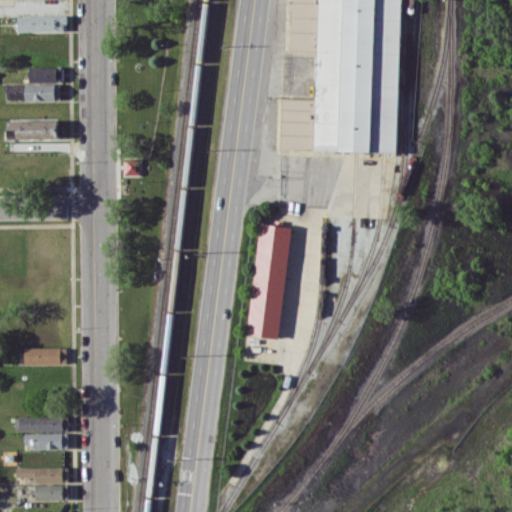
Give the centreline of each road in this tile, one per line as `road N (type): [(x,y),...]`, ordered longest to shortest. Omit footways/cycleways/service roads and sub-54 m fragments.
road 1 (secondary): [(253,0),(188,511)]
road 2 (secondary): [(95,0),(96,209)]
road 3 (secondary): [(96,306),(95,511)]
